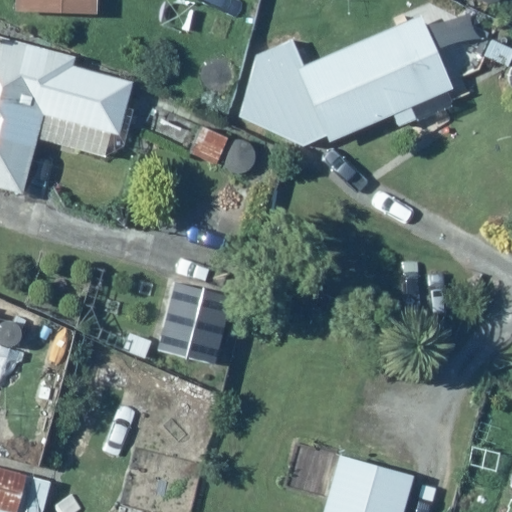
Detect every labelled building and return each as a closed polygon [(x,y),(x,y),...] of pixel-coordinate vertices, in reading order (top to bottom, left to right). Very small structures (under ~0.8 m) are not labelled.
[(13,0),(14,8),(95,11),(95,0),(13,0)] [(419,13),(300,63),(289,36),(249,54),(236,117),(300,144),(300,146),(387,110),(394,126),(416,116),(409,101),(449,84),(419,13)] [(70,45),(0,29),(0,189),(21,195),(32,143),(103,159),(109,132),(118,134),(131,76),(66,61),(70,45)] [(232,287),(169,275),(155,351),(218,363),(232,287)] [(399,511),(412,472),(301,439),(287,487),(324,498),(319,511),(399,511)]
